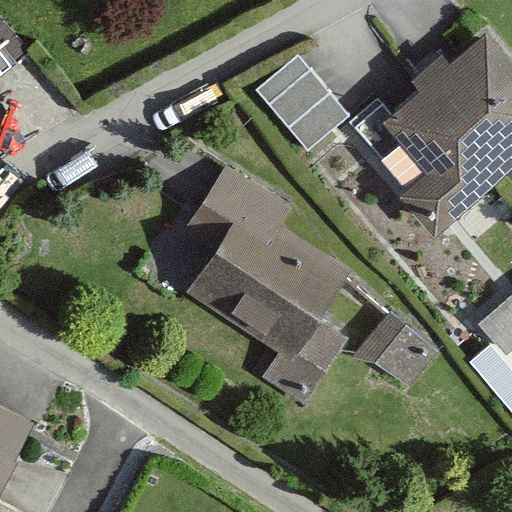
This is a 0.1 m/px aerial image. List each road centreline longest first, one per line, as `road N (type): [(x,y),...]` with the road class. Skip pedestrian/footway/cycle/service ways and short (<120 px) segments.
road 1 (residential): [(340,0),(0,185)]
road 2 (residential): [(294,511),(0,325)]
